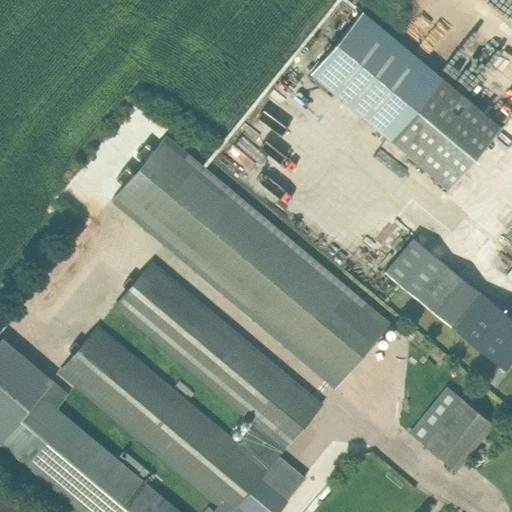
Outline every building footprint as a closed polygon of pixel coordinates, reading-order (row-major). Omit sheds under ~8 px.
[(310,73),(447,188),(501,125),(363,10),(310,73)] [(256,153),(268,139),(243,118),(231,132),(256,153)] [(165,136),(112,199),(336,387),(389,323),(165,136)] [(444,258),(465,234),(455,226),(435,250),(444,258)] [(511,317),(413,236),(383,271),(504,370),(511,360),(511,317)] [(96,324),(60,371),(230,511),(235,511),(236,511),(234,509),(268,469),(261,464),(279,443),(285,449),(322,404),(152,261),(115,306),(256,424),(238,444),(96,324)] [(1,337),(0,338),(0,444),(2,442),(85,511),(229,511),(219,504),(214,510),(209,506),(203,511),(179,511),(56,409),(69,394),(1,337)] [(464,377),(456,386),(470,397),(476,395),(480,390),(464,377)] [(461,398),(425,443),(456,471),(494,424),(461,398)]
